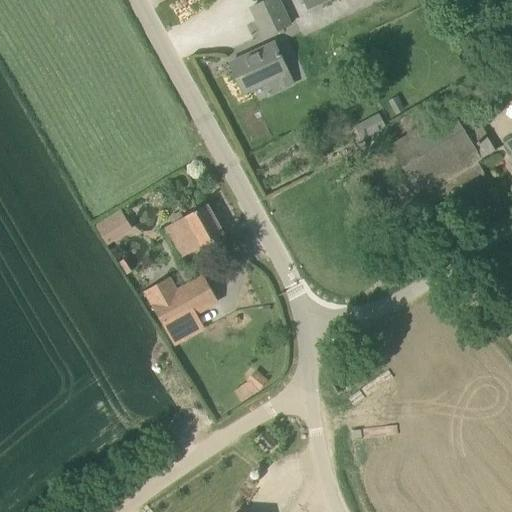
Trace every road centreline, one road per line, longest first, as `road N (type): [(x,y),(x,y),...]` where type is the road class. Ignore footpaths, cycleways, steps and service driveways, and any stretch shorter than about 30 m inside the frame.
road 1 (unclassified): [(294,286),(142,0)]
road 2 (unclassified): [(308,383),(120,511)]
road 3 (unclassified): [(380,313),(511,228)]
road 4 (unclassified): [(335,511),(308,383)]
